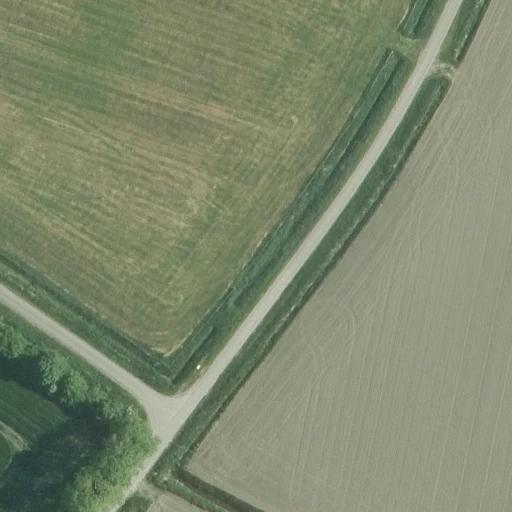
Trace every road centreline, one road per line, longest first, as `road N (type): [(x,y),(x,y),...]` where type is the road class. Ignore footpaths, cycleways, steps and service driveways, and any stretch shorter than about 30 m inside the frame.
road 1 (unclassified): [(181,418),(408,100),(456,0)]
road 2 (residential): [(181,418),(0,298)]
